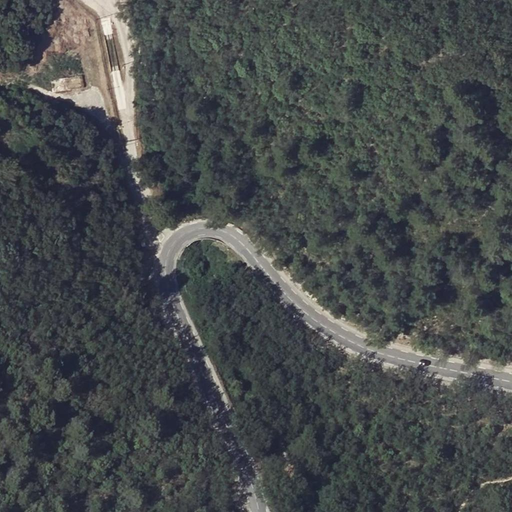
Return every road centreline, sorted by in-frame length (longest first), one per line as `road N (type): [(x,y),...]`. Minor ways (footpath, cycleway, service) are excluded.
road 1 (secondary): [(511,383),(368,347),(298,305),(235,238),(218,229),(181,235),(170,246),(167,272),(259,511)]
road 2 (track): [(170,246),(135,196),(116,27),(98,0)]
